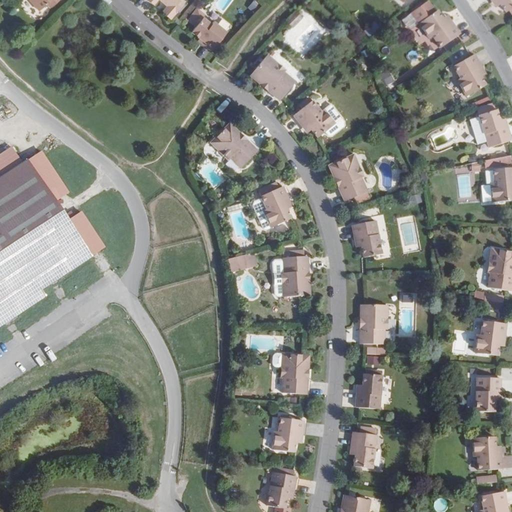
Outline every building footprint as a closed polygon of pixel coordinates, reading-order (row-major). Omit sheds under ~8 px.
[(30,0),(40,10),(48,4),(51,7),(58,0),(30,0)] [(148,0),(153,4),(156,0),(160,0),(165,4),(166,2),(168,4),(161,11),(169,18),(184,2),(182,0),(148,0)] [(511,0),(490,0),(492,1),(492,0),(497,0),(501,5),(506,13),(509,10),(511,14),(511,0)] [(203,18),(205,16),(198,10),(188,21),(195,27),(191,32),(198,39),(200,37),(203,40),(200,44),(209,52),(226,34),(213,23),(210,25),(203,18)] [(293,27),(303,17),(297,11),(287,21),(293,27)] [(441,48),(457,36),(460,34),(452,22),(447,25),(443,19),(437,11),(419,24),(429,39),(432,37),(441,48)] [(447,16),(443,19),(447,25),(452,22),(447,16)] [(368,36),(380,29),(376,22),(364,29),(368,36)] [(474,54),(471,56),(454,66),(460,79),(457,81),(466,96),(486,86),(481,77),(477,70),(482,67),(474,54)] [(267,55),(252,73),(250,76),(260,84),(264,81),(271,87),(268,91),(280,101),(282,98),(296,83),(284,73),(276,66),(278,64),(267,55)] [(278,64),(276,66),(284,73),(285,71),(278,64)] [(477,70),(481,77),(485,74),(482,67),(477,70)] [(383,83),(393,84),(394,76),(384,75),(383,83)] [(264,81),(260,84),(268,91),(271,87),(264,81)] [(312,101),(296,113),(293,115),(302,127),(307,124),(311,130),(318,138),(335,124),(324,109),(321,112),(312,101)] [(489,148),(508,142),(511,141),(507,127),(502,128),(500,121),(497,110),(496,110),(494,103),(476,108),(479,117),(469,120),(477,144),(487,141),(489,148)] [(241,169),(255,154),(258,151),(246,140),(243,144),(236,137),(239,134),(230,124),(227,126),(211,143),(221,153),(222,151),(230,158),(241,169)] [(307,133),(311,130),(307,124),(302,127),(307,133)] [(243,144),(246,140),(239,134),(236,137),(243,144)] [(228,160),(230,158),(222,151),(221,153),(228,160)] [(345,202),(348,200),(367,192),(361,178),(357,169),(359,167),(353,155),(329,166),(335,178),(339,176),(343,185),(338,187),(345,202)] [(484,162),(486,168),(511,162),(511,161),(511,156),(484,162)] [(0,326),(45,296),(41,290),(91,257),(27,160),(0,177),(0,326)] [(471,172),(481,171),(480,163),(470,164),(471,172)] [(511,167),(493,170),(494,184),(490,184),(492,203),(511,200),(511,167)] [(339,176),(335,178),(338,187),(343,185),(339,176)] [(283,185),(279,187),(272,190),(270,185),(259,190),(267,209),(264,211),(271,228),(291,219),(287,210),(284,202),(289,200),(283,185)] [(267,209),(262,199),(254,202),(253,204),(265,229),(267,230),(271,228),(264,211),(267,209)] [(364,258),(382,254),(375,221),(352,225),(355,240),(360,239),(362,247),(364,258)] [(488,288),(509,291),(511,292),(511,291),(511,275),(509,276),(511,266),(511,252),(492,249),(490,262),(492,263),(490,273),(488,288)] [(284,258),(283,258),(284,273),(285,284),(282,284),(283,296),(283,297),(307,296),(310,295),(309,282),(304,282),(304,273),(308,272),(307,256),(305,257),(304,251),(283,252),(284,258)] [(254,253),(244,256),(247,268),(257,266),(254,253)] [(244,256),(235,258),(238,271),(247,268),(244,256)] [(235,258),(228,259),(231,272),(238,271),(235,258)] [(285,284),(284,273),(283,259),(275,260),(273,262),(275,294),(277,296),(283,296),(282,284),(285,284)] [(473,292),(472,298),(491,301),(492,295),(473,292)] [(471,304),(490,307),(491,301),(472,298),(471,304)] [(360,344),(363,344),(384,345),(384,330),(385,319),(387,319),(387,305),(364,305),(361,305),(360,319),(365,319),(365,329),(360,329),(360,344)] [(506,324),(503,324),(482,321),(481,335),(477,335),(475,353),(497,356),(498,346),(499,338),(504,339),(506,324)] [(368,344),(368,354),(385,354),(385,345),(368,344)] [(275,367),(281,368),(283,354),(276,354),(275,354),(273,356),(273,358),(272,363),(272,365),(274,366),(275,367)] [(309,356),(306,356),(283,354),(281,368),(284,368),(283,378),(282,393),(303,395),(306,395),(307,379),(303,379),(303,369),(308,370),(309,356)] [(380,366),(380,356),(367,356),(366,365),(380,366)] [(356,408),(359,408),(379,410),(382,376),(363,375),(362,386),(362,393),(357,393),(356,408)] [(501,379),(497,379),(477,378),(476,412),(494,412),(495,401),(495,393),(500,393),(501,379)] [(304,421),(300,421),(280,418),(278,432),(275,432),(272,450),(294,453),(296,443),(297,435),(302,436),(304,421)] [(360,433),(353,432),(351,447),(356,448),(355,455),(354,467),(372,469),(377,435),(376,435),(377,429),(361,427),(360,433)] [(478,471),(498,470),(502,469),(501,455),(496,455),(495,447),(494,437),(472,439),(473,457),(477,457),(478,471)] [(274,468),(273,473),(267,506),(285,509),(287,498),(288,491),(294,491),(296,477),(293,476),(294,472),(274,468)] [(496,483),(495,476),(475,478),(476,485),(496,483)] [(504,492),(501,493),(480,497),(483,510),(480,511),(479,511),(502,511),(502,507),(507,506),(504,492)] [(367,511),(370,500),(347,496),(344,495),(341,509),(346,510),(345,511),(367,511)]
